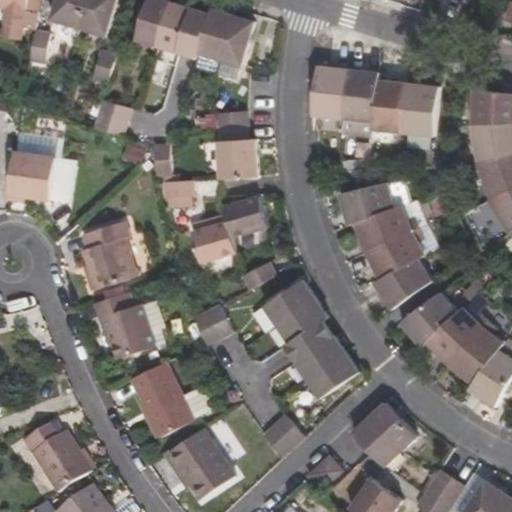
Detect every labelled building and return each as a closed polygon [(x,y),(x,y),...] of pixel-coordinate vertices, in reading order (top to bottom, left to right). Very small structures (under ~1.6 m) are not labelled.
[(0,0),(0,17),(8,19),(6,33),(29,37),(38,39),(40,23),(38,23),(31,22),(34,0),(0,0)] [(41,0),(34,0),(31,22),(38,23),(41,0)] [(83,37),(93,0),(63,0),(56,30),(83,37)] [(121,0),(93,0),(83,37),(109,44),(121,0)] [(162,54),(174,10),(150,4),(139,47),(162,54)] [(184,60),(196,16),(174,10),(162,54),(184,60)] [(214,15),(213,21),(202,60),(246,72),(258,28),(214,15)] [(202,60),(213,21),(204,18),(196,16),(184,60),(192,62),(201,65),(202,60)] [(29,37),(6,33),(4,48),(26,52),(29,37)] [(38,41),(33,70),(50,74),(55,43),(38,41)] [(120,63),(105,59),(97,89),(111,94),(120,63)] [(350,69),(313,66),(310,94),(309,117),(344,121),(350,69)] [(378,72),(350,69),(344,121),(374,124),(378,81),(378,72)] [(378,81),(374,124),(372,131),(402,134),(407,84),(378,81)] [(436,86),(407,84),(402,134),(434,136),(435,105),(436,86)] [(511,126),(511,98),(474,95),(472,129),(511,126)] [(106,108),(98,136),(131,144),(138,116),(106,108)] [(224,148),(252,145),(249,117),(220,120),(224,148)] [(511,158),(511,126),(472,129),(479,167),(511,158)] [(258,145),(252,145),(224,148),(227,185),(261,182),(258,145)] [(155,152),(154,159),(157,183),(175,181),(173,150),(155,152)] [(511,191),(511,158),(479,167),(494,201),(511,191)] [(18,160),(10,208),(26,210),(26,203),(34,205),(53,209),(59,166),(18,160)] [(345,188),(338,189),(350,227),(355,225),(397,210),(389,185),(366,189),(360,171),(342,174),(345,188)] [(198,187),(168,188),(168,204),(198,202),(198,187)] [(511,191),(494,201),(511,228),(511,191)] [(229,212),(233,228),(236,242),(271,232),(262,202),(229,212)] [(410,219),(405,208),(397,210),(355,225),(369,254),(421,230),(415,217),(410,219)] [(83,253),(88,269),(95,292),(96,293),(136,280),(124,242),(129,240),(124,225),(83,238),(88,252),(83,253)] [(236,242),(233,228),(197,238),(205,267),(241,258),(236,242)] [(425,239),(421,230),(369,254),(382,283),(421,261),(427,257),(419,242),(425,239)] [(395,312),(435,284),(421,261),(382,283),(378,285),(395,312)] [(280,280),(273,267),(248,279),(254,293),(280,280)] [(95,292),(88,269),(83,271),(90,293),(95,292)] [(473,303),(489,287),(481,279),(465,294),(473,303)] [(282,329),(320,303),(307,284),(269,309),(282,329)] [(103,296),(106,305),(125,299),(122,290),(103,296)] [(461,314),(444,292),(404,324),(424,348),(429,344),(461,314)] [(106,305),(97,308),(108,339),(111,337),(119,363),(157,351),(143,307),(134,310),(130,297),(125,299),(106,305)] [(335,328),(320,303),(282,329),(293,348),(312,335),(316,342),(322,351),(341,338),(335,328)] [(452,365),(492,320),(480,311),(476,316),(468,308),(461,314),(429,344),(452,365)] [(225,309),(210,316),(224,344),(238,337),(225,309)] [(195,322),(207,348),(208,351),(224,344),(210,316),(195,322)] [(477,383),(502,348),(507,341),(496,332),(500,326),(492,320),(452,365),(477,383)] [(296,354),(314,383),(353,356),(341,338),(322,351),(316,342),(312,335),(293,348),(292,348),(296,354)] [(511,354),(511,337),(510,336),(507,341),(502,348),(511,354)] [(511,389),(511,354),(502,348),(477,383),(474,389),(501,408),(511,389)] [(327,402),(366,374),(353,356),(314,383),(327,402)] [(167,367),(133,384),(163,442),(197,425),(167,367)] [(418,438),(387,406),(371,420),(402,455),(418,438)] [(299,449),(310,437),(291,418),(280,429),(299,449)] [(402,455),(371,420),(354,436),(387,469),(402,455)] [(28,446),(61,498),(95,477),(69,437),(66,439),(58,429),(45,434),(46,435),(28,446)] [(285,461),(299,449),(280,429),(267,440),(283,459),(285,461)] [(207,433),(168,459),(179,475),(183,472),(193,489),(203,504),(238,481),(207,433)] [(346,468),(333,456),(311,477),(324,489),(346,468)] [(441,470),(425,496),(438,504),(452,478),(441,470)] [(183,472),(179,475),(189,491),(193,489),(183,472)] [(438,504),(449,511),(465,485),(452,478),(438,504)] [(397,511),(403,503),(372,480),(351,511),(352,511),(397,511)] [(467,511),(499,511),(509,497),(486,481),(467,511)] [(112,511),(96,491),(93,494),(107,511),(112,511)] [(68,511),(107,511),(93,494),(68,511)] [(438,504),(425,496),(417,507),(423,511),(448,511),(449,511),(438,504)] [(511,511),(511,498),(509,497),(499,511),(511,511)]
